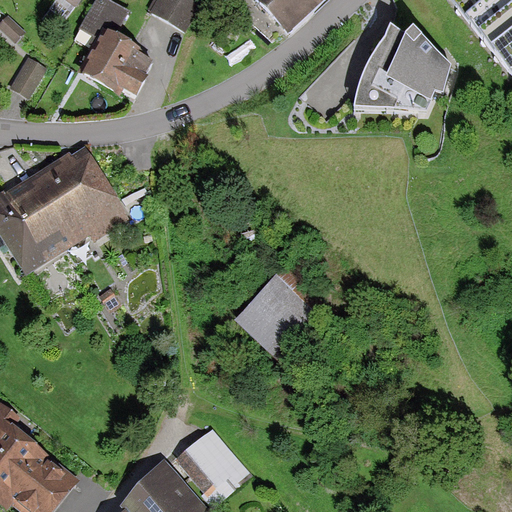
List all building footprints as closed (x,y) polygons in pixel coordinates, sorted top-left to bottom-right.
[(59,0),(73,8),(77,0),(59,0)] [(121,12),(97,0),(83,29),(107,41),(121,12)] [(177,0),(159,0),(153,13),(181,28),(192,8),(177,0)] [(250,0),(282,34),(319,0),(250,0)] [(511,0),(452,0),(509,76),(511,75),(511,0)] [(353,115),(425,114),(431,97),(442,99),(447,73),(409,36),(402,43),(388,36),(375,56),(364,77),(357,94),(353,115)] [(78,77),(121,102),(144,63),(102,38),(78,77)] [(40,71),(26,63),(10,93),(24,100),(40,71)] [(79,152),(0,194),(0,241),(21,281),(120,228),(79,152)] [(284,280),(241,325),(275,358),(319,313),(284,280)] [(2,413),(0,414),(0,510),(2,511),(56,511),(81,485),(2,413)] [(225,511),(175,456),(128,511),(225,511)]
